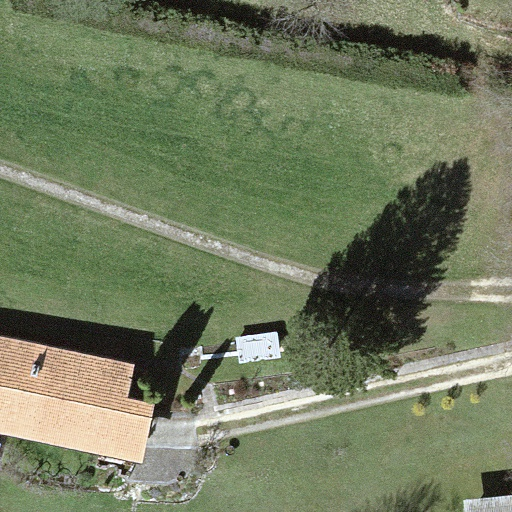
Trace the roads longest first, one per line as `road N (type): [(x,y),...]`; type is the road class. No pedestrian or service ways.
road 1 (track): [(0,174),(349,293),(511,298)]
road 2 (track): [(511,358),(166,437)]
